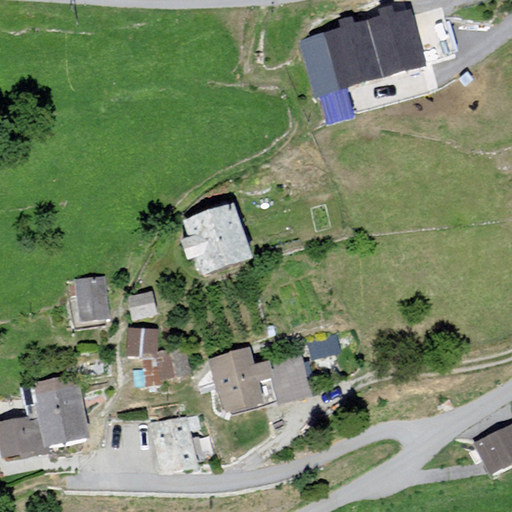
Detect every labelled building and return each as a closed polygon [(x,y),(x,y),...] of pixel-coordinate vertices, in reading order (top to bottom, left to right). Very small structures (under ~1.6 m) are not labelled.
[(435,66),(417,9),(375,22),(393,79),(435,66)] [(375,23),(332,36),(349,91),(392,78),(375,23)] [(246,207),(195,225),(215,282),(266,263),(246,207)] [(111,281),(81,286),(87,322),(117,317),(111,281)] [(133,313),(157,309),(154,288),(130,293),(133,313)] [(165,332),(136,332),(135,359),(165,360),(165,332)] [(189,369),(187,349),(174,350),(176,371),(189,369)] [(258,351),(218,363),(234,415),(273,404),(258,351)] [(82,374),(40,385),(56,450),(99,439),(82,374)] [(42,416),(3,428),(14,464),(53,452),(42,416)] [(194,417),(159,426),(171,476),(207,467),(194,417)] [(511,429),(484,445),(505,482),(511,478),(511,429)]
